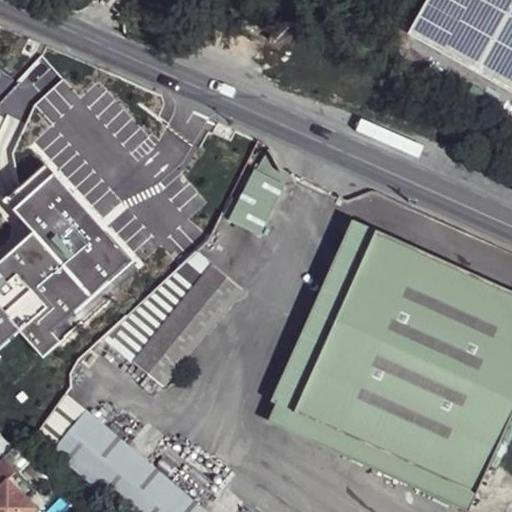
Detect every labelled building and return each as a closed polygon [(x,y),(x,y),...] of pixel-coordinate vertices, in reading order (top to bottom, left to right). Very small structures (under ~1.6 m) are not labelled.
[(455,53),(511,85),(511,0),(433,0),(416,30),(423,35),(455,53)] [(455,53),(423,35),(412,56),(444,73),(455,53)] [(87,162),(146,126),(116,75),(9,39),(0,66),(0,70),(6,80),(0,96),(0,120),(17,126),(28,95),(44,100),(80,160),(87,162)] [(284,187),(254,173),(231,223),(261,237),(284,187)] [(268,425),(463,511),(471,511),(478,496),(294,415),(375,232),(352,222),(269,404),(274,406),(268,425)] [(511,419),(511,292),(375,232),(294,415),(478,496),(511,419)] [(132,362),(211,266),(199,253),(104,341),(132,362)] [(132,362),(164,388),(243,292),(211,266),(132,362)] [(204,511),(71,398),(40,439),(126,511),(204,511)] [(6,460),(0,465),(0,511),(38,511),(40,511),(28,499),(36,491),(6,460)]
